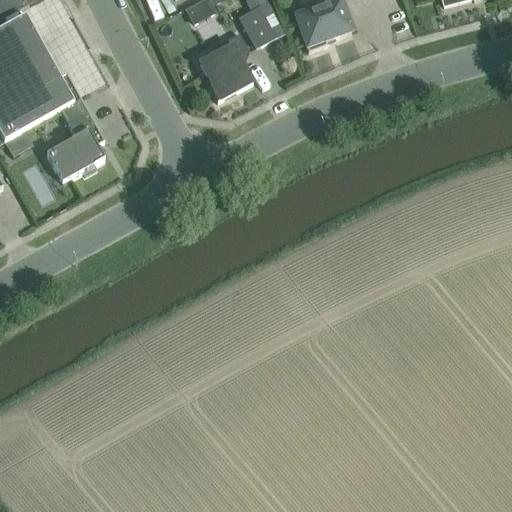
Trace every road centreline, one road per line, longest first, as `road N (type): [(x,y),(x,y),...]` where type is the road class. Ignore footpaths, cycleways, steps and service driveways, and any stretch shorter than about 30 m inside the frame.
road 1 (unclassified): [(511,47),(345,99),(186,175)]
road 2 (unclassified): [(186,175),(0,282)]
road 3 (unclassified): [(186,175),(98,0)]
